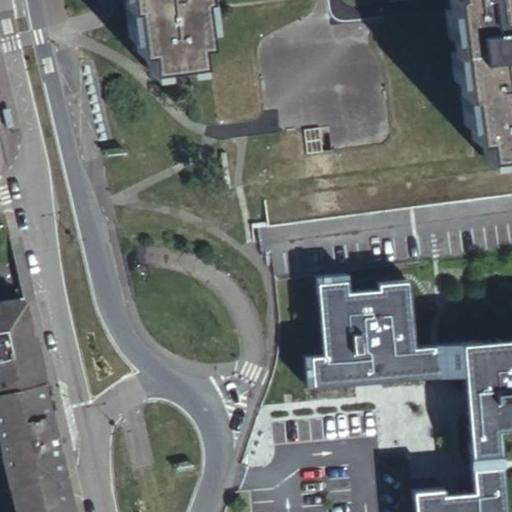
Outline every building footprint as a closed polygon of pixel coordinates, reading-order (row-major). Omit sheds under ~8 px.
[(135,0),(141,43),(152,41),(155,60),(204,53),(202,35),(210,34),(205,0),(135,0)] [(479,94),(484,127),(511,122),(511,0),(462,0),(475,94),(479,94)] [(511,122),(484,127),(485,139),(495,138),(497,153),(511,151),(511,122)] [(267,226),(511,196),(511,169),(265,200),(267,222),(267,226)] [(307,265),(309,277),(339,273),(338,262),(511,245),(511,196),(267,226),(267,222),(258,223),(259,235),(261,252),(266,252),(266,257),(271,257),(272,268),(307,265)] [(250,224),(252,235),(259,235),(258,223),(250,224)] [(511,245),(338,262),(339,273),(400,265),(511,251),(511,245)] [(273,277),(279,279),(309,277),(307,265),(272,268),(273,277)] [(354,289),(354,283),(351,283),(350,277),(323,280),(324,292),(354,289)] [(0,297),(17,295),(15,282),(0,284),(0,297)] [(440,376),(438,348),(420,350),(412,283),(383,285),(383,291),(355,293),(354,289),(324,292),(331,357),(312,359),(315,388),(364,383),(363,379),(387,376),(388,381),(440,376)] [(0,377),(43,367),(48,366),(36,319),(31,320),(27,297),(17,298),(17,295),(0,297),(0,377)] [(511,340),(449,347),(452,375),(472,373),(481,466),(511,462),(511,456),(510,433),(511,432),(511,427),(511,424),(511,340)] [(452,375),(449,347),(438,348),(440,376),(452,375)] [(65,459),(43,367),(0,377),(0,429),(10,472),(65,459)] [(17,504),(73,490),(69,475),(65,459),(10,472),(14,488),(17,504)] [(511,474),(511,465),(511,462),(481,466),(483,477),(511,474)] [(511,511),(511,473),(511,474),(483,477),(484,491),(471,492),(473,499),(455,501),(455,494),(454,490),(425,493),(426,511),(511,511)] [(78,511),(73,490),(17,504),(19,510),(9,511),(78,511)] [(471,492),(455,494),(455,501),(473,499),(471,492)]
